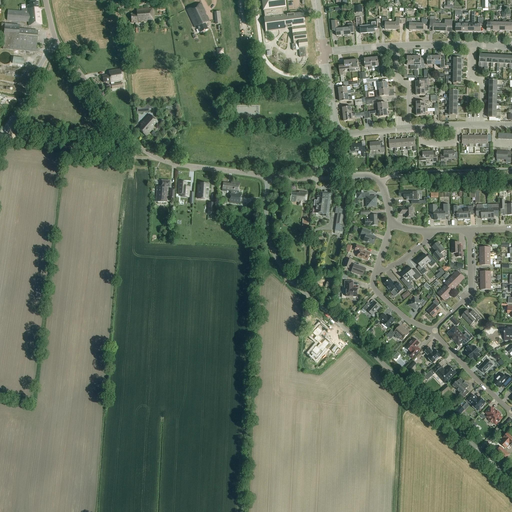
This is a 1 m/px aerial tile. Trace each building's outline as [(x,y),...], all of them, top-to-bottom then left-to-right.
[(261,0),(264,18),(264,23),(265,26),(265,29),(265,31),(279,29),(285,29),(285,26),(291,26),(294,44),(292,45),(293,51),(299,50),(300,58),(303,57),(304,57),(306,57),(305,48),(307,48),(308,48),(304,13),(283,15),(283,9),(286,8),(284,0),(261,0)] [(29,27),(43,25),(41,9),(39,9),(38,2),(29,2),(29,5),(27,6),(27,8),(22,10),(21,12),(9,11),(7,20),(29,23),(29,27)] [(205,24),(209,22),(201,4),(186,10),(195,28),(197,27),(200,33),(208,30),(205,24)] [(138,22),(154,21),(153,9),(137,10),(137,14),(132,15),(132,23),(138,23),(138,22)] [(362,27),(362,23),(361,17),(356,18),(357,23),(357,29),(360,28),(361,34),(368,34),(367,27),(362,27)] [(433,31),(440,32),(440,25),(440,22),(435,21),(436,17),(430,17),(430,25),(431,26),(431,28),(433,28),(433,31)] [(392,30),(392,23),(387,23),(388,18),(383,18),(382,24),(385,24),(385,30),(392,30)] [(479,25),(475,25),(474,33),(481,33),(481,25),(483,25),(483,18),(479,18),(479,25)] [(396,24),(392,23),(392,30),(399,31),(400,24),(405,25),(406,19),(397,19),(396,24)] [(416,31),(417,24),(411,24),(411,19),(407,19),(407,25),(410,25),(410,31),(416,31)] [(422,24),(417,24),(416,31),(424,31),(424,25),(427,25),(427,20),(422,20),(422,24)] [(453,21),(451,21),(445,20),(445,25),(440,25),(440,32),(447,32),(447,27),(452,28),(453,21)] [(338,29),(338,25),(337,21),(330,21),(331,31),(336,31),(337,37),(344,36),(343,29),(338,29)] [(372,26),(367,27),(368,34),(375,33),(374,27),(377,27),(377,21),(372,22),(372,26)] [(490,23),(487,23),(484,23),(484,29),(487,29),(487,31),(493,31),(493,23),(493,21),(491,21),(490,21),(490,23)] [(36,53),(38,31),(19,29),(20,25),(1,23),(0,36),(4,36),(4,40),(1,40),(0,46),(3,46),(3,49),(36,53)] [(351,35),(351,34),(355,34),(354,27),(353,27),(353,24),(348,24),(348,29),(343,29),(344,36),(351,35)] [(10,55),(8,53),(4,52),(1,53),(0,54),(0,61),(1,63),(4,64),(7,64),(10,62),(11,58),(10,55)] [(452,56),(452,58),(450,58),(450,61),(453,61),(453,65),(462,65),(462,58),(455,58),(455,56),(452,56)] [(24,59),(13,57),(12,64),(23,65),(24,59)] [(418,65),(421,65),(421,68),(425,67),(424,58),(421,58),(421,57),(414,57),(414,70),(418,70),(418,65)] [(441,57),(434,57),(434,65),(441,65),(441,69),(445,69),(445,61),(441,61),(441,57)] [(344,81),(344,75),(343,72),(345,70),(349,69),(350,72),(352,72),(351,61),(344,62),(345,65),(339,66),(340,75),(341,81),(344,81)] [(110,83),(111,82),(112,89),(124,87),(123,83),(115,84),(114,82),(123,81),(121,69),(108,71),(109,75),(102,76),(103,83),(110,82),(110,83)] [(429,89),(429,88),(429,78),(420,79),(420,82),(416,82),(417,89),(429,89)] [(379,83),(379,87),(375,87),(376,91),(380,90),(388,89),(387,82),(379,83)] [(354,90),(351,91),(350,87),(339,88),(340,95),(349,94),(355,93),(354,90)] [(340,102),(348,101),(353,101),(352,96),(349,97),(349,94),(340,95),(340,102)] [(152,106),(138,108),(137,108),(137,114),(138,114),(141,114),(141,113),(149,112),(149,109),(153,109),(152,106)] [(367,112),(368,119),(371,118),(371,114),(372,114),(379,113),(380,117),(388,117),(387,110),(379,111),(379,110),(376,111),(367,112)] [(353,121),(352,117),(356,117),(356,113),(352,113),(352,114),(344,115),(345,122),(353,121)] [(146,136),(158,123),(149,115),(140,125),(141,125),(138,129),(146,136)] [(408,139),(402,140),(402,148),(404,148),(407,147),(408,151),(410,150),(410,147),(409,147),(408,139)] [(414,152),(416,152),(416,146),(415,146),(414,139),(408,139),(409,147),(410,147),(413,147),(414,152)] [(397,151),(397,148),(396,148),(395,140),(389,141),(390,149),(395,149),(395,152),(397,151)] [(402,148),(402,140),(395,140),(396,148),(397,148),(401,148),(401,151),(404,151),(404,148),(402,148)] [(380,152),(385,152),(384,146),(381,147),(381,143),(370,143),(371,151),(380,151),(380,152)] [(362,144),(351,145),(351,148),(349,148),(350,154),(356,153),(356,152),(362,151),(362,153),(366,153),(365,146),(362,147),(362,144)] [(445,160),(455,159),(455,151),(444,151),(444,156),(441,156),(441,162),(446,162),(445,160)] [(511,163),(511,156),(508,156),(508,152),(497,151),(497,159),(506,160),(506,162),(511,163)] [(433,152),(423,153),(423,157),(419,157),(419,161),(427,161),(432,160),(432,162),(437,162),(437,156),(433,156),(433,152)] [(157,186),(156,202),(167,203),(168,187),(169,187),(170,181),(161,181),(161,187),(157,186)] [(231,181),(231,184),(223,183),(222,191),(227,192),(227,191),(231,191),(229,202),(240,204),(241,194),(239,194),(240,183),(231,181)] [(190,187),(186,187),(186,183),(179,182),(178,195),(181,195),(181,197),(189,198),(190,187)] [(198,185),(197,197),(208,198),(209,184),(199,183),(199,185),(198,185)] [(418,200),(418,192),(416,192),(413,192),(407,192),(404,192),(404,190),(399,191),(399,197),(404,197),(404,199),(406,199),(406,201),(411,200),(412,204),(420,204),(419,201),(418,200)] [(316,196),(315,201),(314,201),(313,205),(315,205),(314,213),(327,215),(330,194),(327,193),(327,192),(324,191),(324,193),(320,192),(320,197),(316,196)] [(306,203),(307,193),(299,192),(299,193),(291,192),(290,201),(295,202),(295,201),(299,201),(298,205),(301,206),(302,203),(306,203)] [(366,197),(366,207),(376,207),(376,197),(366,197)] [(501,215),(505,215),(505,216),(511,216),(511,204),(505,205),(504,201),(500,201),(501,215)] [(442,210),(440,210),(440,220),(445,220),(445,216),(450,216),(450,214),(450,205),(442,205),(442,210)] [(482,219),(488,219),(488,209),(484,209),(483,205),(476,205),(477,213),(481,213),(482,219)] [(488,209),(488,219),(494,219),(494,213),(499,213),(498,205),(492,205),(491,209),(488,209)] [(337,213),(335,231),(343,232),(343,230),(344,230),(345,225),(344,225),(347,207),(336,206),(335,213),(337,213)] [(434,221),(440,220),(440,210),(437,210),(437,206),(430,206),(430,214),(434,214),(434,221)] [(468,210),(464,210),(464,220),(471,220),(470,213),(474,213),(474,206),(468,207),(468,210)] [(459,207),(454,207),(454,216),(457,216),(457,220),(464,220),(464,210),(459,210),(459,207)] [(406,218),(413,218),(413,208),(405,208),(399,208),(400,214),(405,214),(406,218)] [(370,216),(370,219),(365,220),(365,226),(370,226),(377,226),(377,216),(370,216)] [(363,242),(373,245),(376,238),(369,235),(370,232),(362,229),(360,235),(365,237),(363,242)] [(441,254),(445,251),(438,243),(432,247),(436,252),(433,255),(439,262),(444,258),(441,254)] [(463,257),(462,249),(462,246),(459,246),(459,243),(452,243),(452,254),(456,254),(457,258),(463,257)] [(367,261),(370,254),(364,251),(365,248),(356,245),(354,251),(359,252),(357,257),(367,261)] [(425,254),(420,258),(426,265),(429,263),(432,267),(436,263),(432,258),(430,260),(425,254)] [(349,269),(352,260),(347,258),(343,267),(349,269)] [(426,265),(420,258),(416,262),(420,267),(418,269),(423,275),(427,272),(424,267),(426,265)] [(362,276),(365,269),(354,265),(351,272),(362,276)] [(409,267),(405,271),(411,278),(413,276),(417,281),(422,277),(417,270),(414,273),(409,267)] [(411,278),(405,271),(400,274),(405,280),(402,282),(408,288),(412,284),(409,280),(411,278)] [(454,276),(461,283),(465,279),(458,272),(454,276)] [(454,276),(449,280),(456,287),(461,283),(454,276)] [(398,294),(403,290),(398,283),(395,286),(390,279),(384,284),(391,293),(394,290),(398,294)] [(456,287),(449,280),(445,284),(446,286),(446,285),(452,291),(456,287)] [(346,297),(357,297),(357,289),(353,289),(353,282),(345,281),(344,289),(346,289),(346,297)] [(330,292),(334,284),(329,282),(325,290),(330,292)] [(446,286),(442,290),(449,297),(453,293),(452,291),(446,285),(446,286)] [(444,301),(449,297),(442,290),(437,294),(444,301)] [(423,307),(427,302),(422,299),(420,302),(414,298),(412,302),(411,301),(408,305),(412,308),(413,308),(417,311),(420,305),(423,307)] [(433,317),(440,310),(438,307),(440,305),(435,300),(433,303),(435,305),(428,312),(433,317)] [(372,316),(380,307),(374,302),(371,306),(368,303),(363,309),(366,312),(367,311),(372,316)] [(476,323),(481,319),(473,311),(471,314),(468,311),(462,316),(471,325),(474,322),(476,323)] [(388,329),(395,321),(389,316),(388,318),(384,314),(379,319),(383,323),(382,323),(388,329)] [(325,327),(318,322),(308,334),(314,340),(315,340),(316,341),(307,352),(315,359),(329,343),(321,336),(320,337),(318,335),(325,327)] [(396,326),(389,334),(387,336),(391,339),(395,334),(397,335),(396,336),(396,338),(398,339),(399,339),(400,338),(403,341),(409,334),(400,326),(398,328),(396,326)] [(464,346),(472,339),(467,334),(463,337),(455,328),(448,334),(458,345),(461,343),(464,346)] [(336,357),(344,347),(335,339),(331,343),(335,347),(331,352),(336,357)] [(405,348),(411,352),(408,355),(412,359),(421,350),(417,347),(420,344),(414,339),(409,344),(405,348)] [(475,361),(480,356),(478,354),(480,352),(475,347),(473,348),(471,346),(466,351),(468,353),(466,354),(471,360),(473,359),(475,361)] [(429,357),(428,358),(428,359),(428,360),(429,361),(431,361),(433,364),(441,356),(436,351),(434,353),(429,348),(425,352),(429,357)] [(485,374),(493,365),(487,360),(488,359),(486,356),(482,361),(484,363),(479,368),(485,374)] [(407,368),(410,371),(417,364),(413,361),(407,368)] [(430,372),(425,377),(428,380),(433,376),(441,386),(444,383),(456,373),(452,369),(450,367),(445,372),(438,364),(430,372)] [(494,383),(495,383),(494,385),(496,386),(497,386),(500,388),(503,385),(506,388),(511,381),(511,379),(508,376),(506,378),(502,374),(500,377),(499,377),(496,380),(497,380),(494,383)] [(463,382),(460,379),(457,382),(453,386),(461,393),(458,396),(463,400),(469,393),(466,390),(469,387),(466,384),(467,384),(464,381),(463,382)] [(447,385),(439,392),(442,396),(450,389),(447,385)] [(478,400),(473,396),(468,401),(473,405),(472,406),(478,411),(480,408),(481,409),(482,409),(483,407),(483,406),(482,405),(485,403),(480,397),(478,400)] [(460,406),(455,411),(460,416),(465,410),(460,406)] [(496,425),(502,418),(499,415),(499,414),(497,412),(496,413),(491,408),(486,413),(489,416),(487,417),(490,420),(489,421),(492,424),(493,423),(496,425)] [(511,446),(511,436),(509,433),(504,439),(501,443),(506,448),(509,444),(511,446)] [(509,455),(501,447),(497,451),(506,459),(509,455)]
